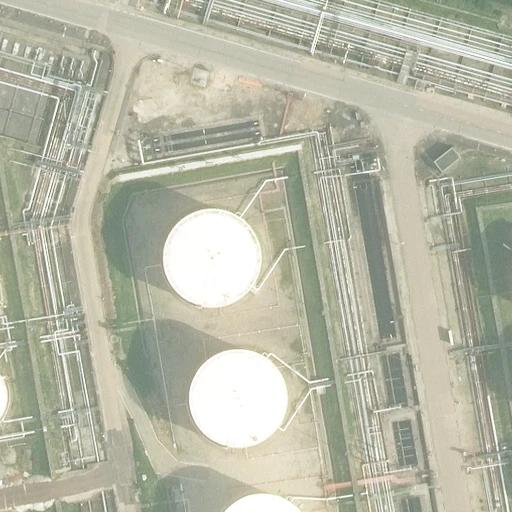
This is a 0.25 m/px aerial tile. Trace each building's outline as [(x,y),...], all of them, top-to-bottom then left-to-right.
[(434,162),(440,171),(459,159),(453,150),(434,162)] [(261,261),(261,260),(260,251),(257,241),(252,232),(246,224),(237,217),(228,212),(219,210),(208,209),(198,210),(189,213),(179,219),(173,224),(166,232),(162,241),(159,251),(158,260),(159,271),(162,281),(167,290),(174,297),(183,305),(190,308),(199,311),(210,312),(220,311),(229,308),(237,304),(246,297),(252,289),(257,281),(260,270),(261,261)] [(285,399),(285,398),(283,386),(280,377),(275,368),(268,361),(260,354),(250,350),(239,348),(232,348),(224,349),(214,352),(205,358),(198,364),(192,372),(188,380),(185,389),(185,398),(186,408),(189,418),(193,426),(199,433),(209,441),(216,444),(226,447),(234,448),(243,447),(253,444),(260,441),(269,434),(276,426),(280,418),(283,409),(285,399)] [(20,395),(20,394),(19,387),(16,378),(13,372),(7,364),(0,358),(0,357),(0,430),(6,426),(12,419),(16,412),(18,404),(20,395)] [(23,505),(22,499),(21,492),(18,486),(13,480),(9,476),(2,471),(0,470),(0,511),(22,511),(23,505)] [(302,511),(295,504),(287,497),(278,493),(269,490),(260,489),(251,490),(242,493),(233,497),(224,504),(217,511),(302,511)]
